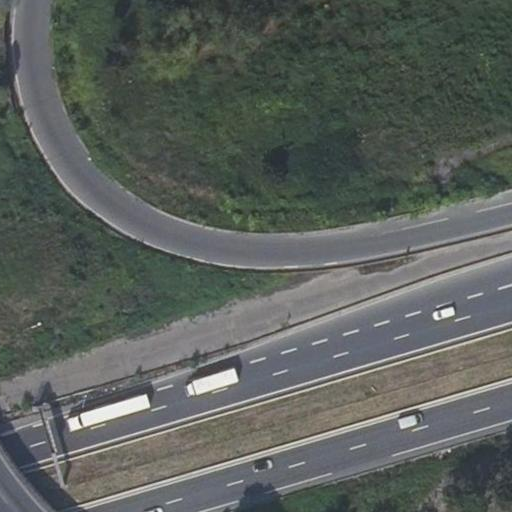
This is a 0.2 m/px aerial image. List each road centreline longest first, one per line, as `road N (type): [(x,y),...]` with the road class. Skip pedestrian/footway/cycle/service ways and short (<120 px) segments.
road 1 (motorway): [(511,216),(330,257),(270,260),(222,258),(138,228),(70,166),(48,121),(36,77),(36,0)]
road 2 (motorway): [(511,305),(0,456)]
road 3 (motorway): [(145,511),(511,404)]
